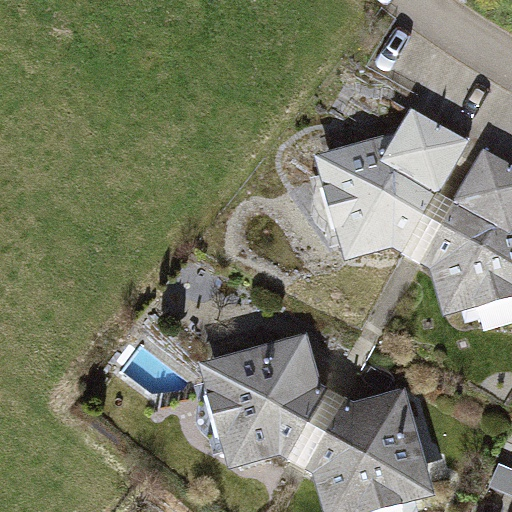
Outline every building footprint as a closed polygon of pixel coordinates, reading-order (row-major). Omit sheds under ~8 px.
[(451,202),(478,149),(423,121),(395,170),(391,148),(323,165),(351,273),(402,256),(419,267),(451,202)] [(511,165),(496,158),(466,211),(430,271),(447,278),(464,332),(511,320),(511,165)] [(466,211),(451,202),(419,267),(430,271),(466,211)] [(292,459),(305,464),(342,401),(331,394),(316,344),(216,369),(245,477),(273,474),(292,459)] [(364,411),(355,405),(318,477),(334,481),(341,511),(419,511),(449,505),(414,399),(364,411)] [(318,477),(355,405),(342,401),(305,464),(318,477)]
